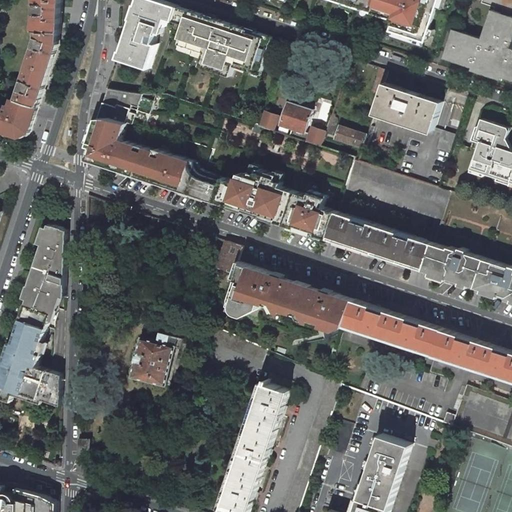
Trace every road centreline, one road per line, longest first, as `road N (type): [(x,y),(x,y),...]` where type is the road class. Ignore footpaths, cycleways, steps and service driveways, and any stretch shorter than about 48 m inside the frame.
road 1 (residential): [(511,327),(79,179)]
road 2 (residential): [(197,0),(511,104)]
road 3 (residential): [(69,479),(79,179)]
road 4 (residential): [(79,179),(101,0)]
road 5 (residential): [(94,0),(40,167)]
road 6 (residential): [(40,167),(0,289)]
